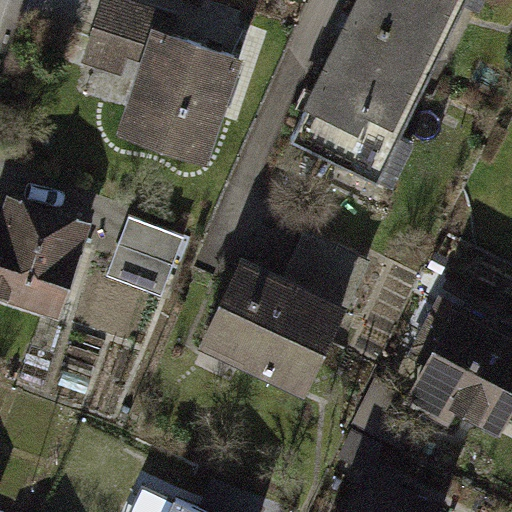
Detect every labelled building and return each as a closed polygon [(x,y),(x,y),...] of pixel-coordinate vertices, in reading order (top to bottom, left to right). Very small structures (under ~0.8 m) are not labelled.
[(359,0),(293,137),(379,178),(464,0),(359,0)] [(159,29),(126,129),(203,154),(236,54),(159,29)] [(0,224),(0,288),(58,308),(86,221),(13,197),(4,226),(0,224)] [(170,300),(191,231),(135,215),(115,284),(170,300)] [(242,260),(206,337),(306,384),(341,309),(344,311),(369,259),(309,231),(286,280),(242,260)] [(511,336),(440,300),(413,352),(430,361),(414,393),(448,410),(456,395),(492,414),(509,381),(511,381),(511,336)] [(442,511),(444,510),(372,475),(353,511),(442,511)] [(213,511),(177,495),(168,511),(213,511)]
